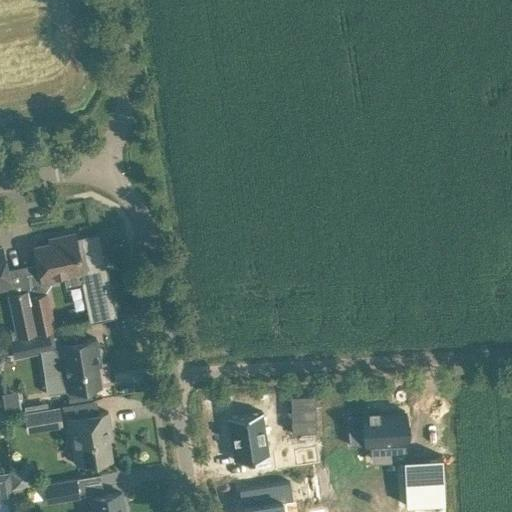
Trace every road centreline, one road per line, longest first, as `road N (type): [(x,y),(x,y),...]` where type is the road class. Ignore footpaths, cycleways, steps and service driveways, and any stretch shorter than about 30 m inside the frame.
road 1 (unclassified): [(167,369),(511,352)]
road 2 (residential): [(167,369),(144,224),(103,167)]
road 3 (unclassified): [(103,167),(122,123),(126,86),(112,0)]
road 4 (residential): [(190,511),(167,369)]
